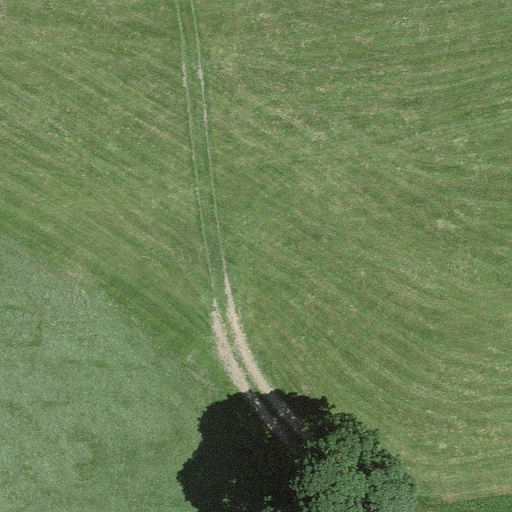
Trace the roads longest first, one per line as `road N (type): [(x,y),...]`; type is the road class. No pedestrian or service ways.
road 1 (track): [(186,0),(229,307)]
road 2 (track): [(379,511),(320,475),(257,386),(229,307)]
